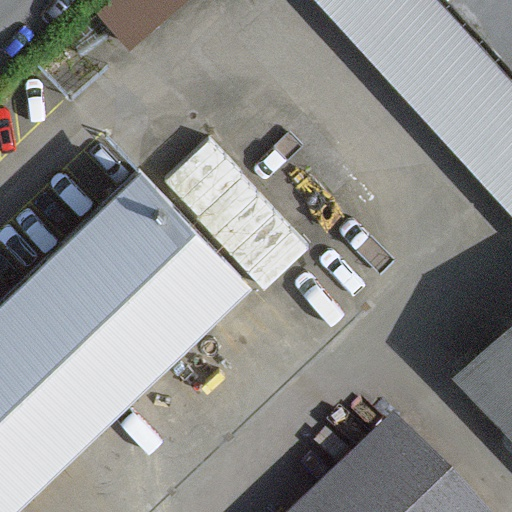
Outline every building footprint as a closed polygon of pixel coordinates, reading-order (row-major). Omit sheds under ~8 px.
[(106,0),(101,4),(128,35),(167,0),(106,0)] [(311,0),(511,215),(511,125),(395,0),(311,0)] [(0,498),(240,270),(140,166),(0,298),(0,498)] [(511,307),(450,368),(511,430),(511,307)] [(472,511),(387,424),(295,511),(472,511)]
